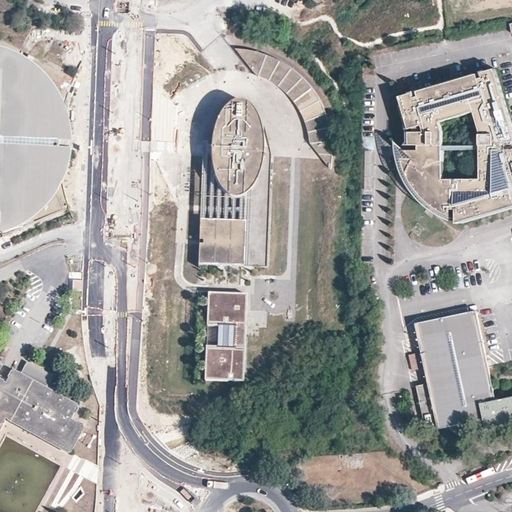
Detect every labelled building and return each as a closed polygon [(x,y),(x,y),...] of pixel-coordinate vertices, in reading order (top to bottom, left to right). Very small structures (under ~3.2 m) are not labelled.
[(32,5),(28,1),(23,6),(27,10),(32,5)] [(0,234),(2,234),(6,241),(17,236),(14,229),(20,226),(24,233),(73,211),(71,207),(70,204),(69,201),(68,198),(65,185),(64,182),(63,178),(62,174),(62,170),(61,165),(61,162),(61,159),(61,156),(61,152),(60,149),(60,145),(60,142),(60,138),(61,135),(61,132),(61,129),(62,126),(62,123),(62,120),(63,117),(64,114),(65,110),(66,106),(66,102),(69,95),(70,92),(75,81),(29,56),(27,60),(21,56),(22,53),(0,41),(0,234)] [(270,54),(235,48),(252,71),(266,76),(280,85),(293,99),(305,121),(310,144),(321,159),(329,170),(335,138),(331,116),(318,88),(291,65),(270,54)] [(412,95),(414,99),(410,101),(408,96),(395,100),(404,132),(418,128),(420,135),(405,135),(405,148),(414,148),(414,153),(401,153),(391,144),(392,155),(394,167),(398,177),(403,187),(411,199),(419,207),(427,213),(437,220),(446,224),(446,212),(452,212),(452,226),(511,209),(510,204),(511,203),(511,152),(502,152),(502,148),(511,147),(511,144),(491,72),(477,76),(478,80),(474,81),(473,77),(412,95)] [(244,227),(199,226),(199,270),(243,271),(268,271),(270,158),(270,147),(267,147),(263,147),(262,134),(260,126),(256,117),(253,111),(249,107),(244,104),(238,103),(234,104),(227,108),(221,114),(216,123),(209,144),(209,148),(209,154),(210,166),(211,173),(213,180),(216,187),(219,192),(224,198),(232,202),(239,203),(244,200),(244,218),(244,227)] [(68,114),(66,106),(65,110),(64,114),(63,117),(62,120),(62,123),(62,126),(61,129),(61,132),(61,135),(60,138),(60,142),(60,145),(60,149),(61,152),(61,156),(61,159),(61,162),(61,165),(62,170),(62,174),(63,178),(64,182),(65,185),(66,183),(68,178),(71,166),(73,158),(74,149),(74,143),(73,137),(72,127),(70,120),(69,117),(68,114)] [(375,150),(364,149),(364,187),(374,187),(375,150)] [(20,226),(14,229),(17,236),(24,233),(20,226)] [(73,290),(82,290),(82,280),(73,280),(73,290)] [(250,296),(210,296),(210,328),(220,328),(220,348),(210,348),(210,385),(250,385),(250,296)] [(474,312),(414,323),(426,383),(412,386),(421,430),(483,418),(485,431),(511,425),(511,396),(493,400),(474,312)] [(416,353),(407,355),(411,372),(420,369),(416,353)] [(0,433),(8,419),(14,407),(75,439),(78,441),(87,427),(73,419),(80,407),(14,372),(7,384),(0,380),(0,371),(3,366),(0,365),(0,433)] [(69,450),(75,439),(14,407),(8,419),(69,450)]
